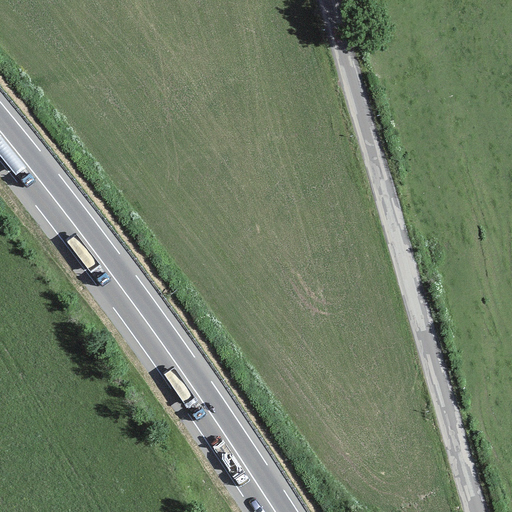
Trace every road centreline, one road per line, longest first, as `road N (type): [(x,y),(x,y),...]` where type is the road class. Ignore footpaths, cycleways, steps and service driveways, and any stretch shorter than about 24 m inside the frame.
road 1 (residential): [(330,0),(477,511)]
road 2 (primary): [(0,131),(153,331),(275,511)]
